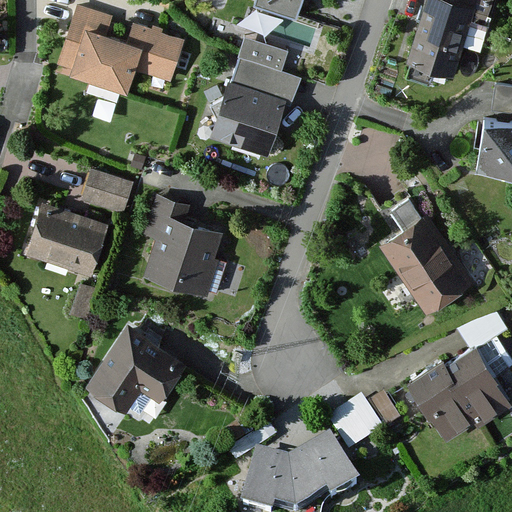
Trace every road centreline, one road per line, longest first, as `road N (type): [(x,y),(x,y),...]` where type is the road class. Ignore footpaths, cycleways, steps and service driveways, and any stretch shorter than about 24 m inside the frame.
road 1 (residential): [(378,0),(279,294),(273,376)]
road 2 (residential): [(33,0),(32,42),(3,150)]
